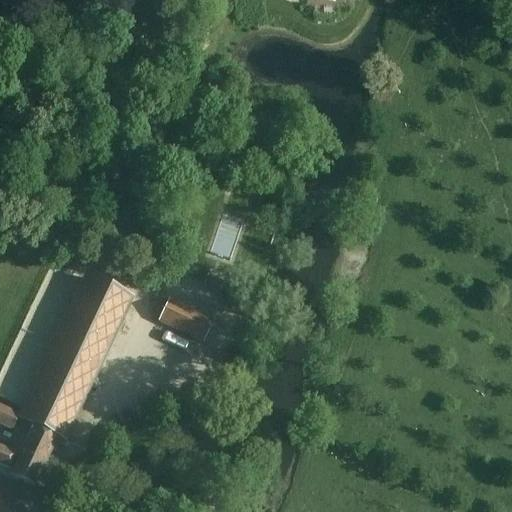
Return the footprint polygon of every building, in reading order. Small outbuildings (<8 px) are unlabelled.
[(207,275),(203,285),(218,292),(223,283),(207,275)] [(7,476),(31,487),(33,488),(56,437),(64,441),(130,301),(85,280),(18,420),(30,426),(18,452),(13,450),(11,454),(0,449),(0,466),(9,471),(7,476)] [(167,302),(157,324),(176,333),(200,344),(210,323),(167,302)] [(0,425),(10,430),(17,415),(0,407),(0,425)] [(117,424),(135,415),(130,407),(112,416),(117,424)]
